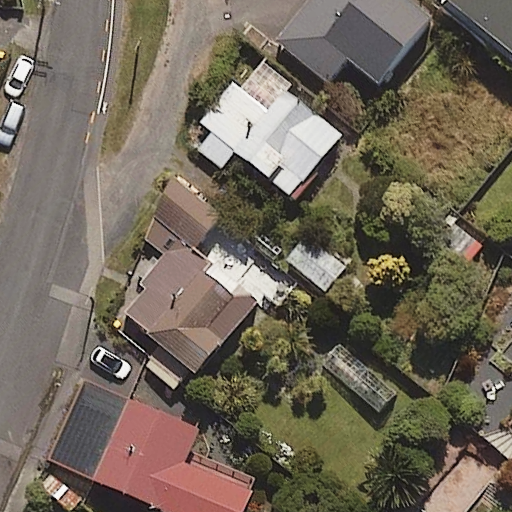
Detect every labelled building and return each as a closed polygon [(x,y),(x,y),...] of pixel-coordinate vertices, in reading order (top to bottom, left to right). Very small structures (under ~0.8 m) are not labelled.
[(383,89),(437,16),(414,0),(304,0),(276,39),(330,79),(344,60),(383,89)] [(511,0),(444,0),(511,60),(511,0)] [(292,193),(341,132),(268,73),(250,95),(233,81),(201,120),(214,130),(199,149),(221,166),(235,148),(292,193)] [(135,228),(164,252),(118,309),(156,341),(143,357),(181,389),(257,297),(215,263),(194,246),(219,216),(174,180),(135,228)] [(327,290),(347,264),(312,237),(292,263),(327,290)] [(124,394),(142,354),(104,336),(50,456),(174,511),(242,511),(254,486),(186,455),(199,427),(124,394)]
